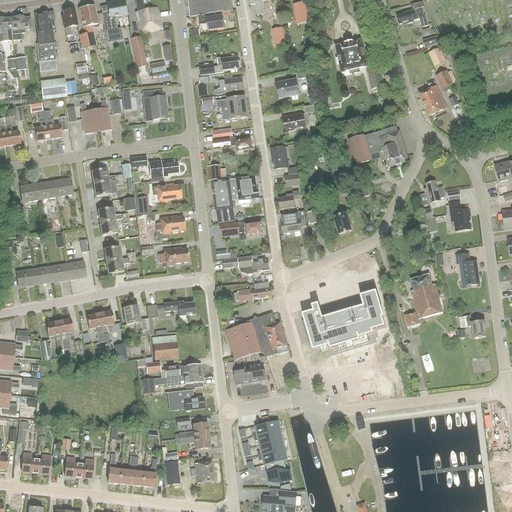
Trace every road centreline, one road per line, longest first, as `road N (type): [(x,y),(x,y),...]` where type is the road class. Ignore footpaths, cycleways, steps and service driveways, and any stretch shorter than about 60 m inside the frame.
road 1 (residential): [(239,0),(279,278)]
road 2 (residential): [(226,511),(0,486)]
road 3 (residential): [(507,390),(475,166)]
road 4 (residential): [(279,278),(369,244),(384,229),(424,134)]
road 5 (residential): [(309,400),(338,412),(373,401),(507,390)]
road 6 (residential): [(208,280),(193,139)]
road 7 (residential): [(424,134),(379,0)]
road 8 (residential): [(193,139),(178,0)]
road 9 (residential): [(77,158),(100,295)]
road 10 (residential): [(223,410),(208,280)]
road 11 (residential): [(309,400),(279,278)]
